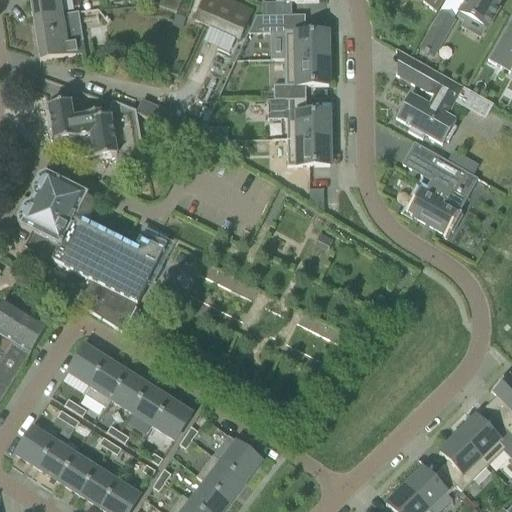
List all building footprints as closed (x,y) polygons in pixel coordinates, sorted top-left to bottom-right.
[(28,0),(32,23),(61,18),(58,0),(28,0)] [(179,0),(152,0),(150,7),(175,15),(179,0)] [(223,0),(203,0),(194,21),(210,28),(235,40),(240,42),(248,24),(252,13),(223,0)] [(424,0),(423,3),(422,4),(435,14),(443,0),(424,0)] [(466,0),(458,14),(486,30),(498,10),(495,8),(500,0),(466,0)] [(440,15),(427,36),(441,44),(453,23),(440,15)] [(327,60),(327,34),(304,34),(303,17),(256,18),(247,37),(284,36),(284,62),(328,61),(328,60),(327,60)] [(79,31),(64,34),(61,18),(32,23),(37,51),(46,50),(48,62),(83,56),(79,31)] [(487,62),(501,70),(509,56),(511,58),(511,25),(509,24),(487,62)] [(328,88),(327,62),(328,62),(328,61),(284,62),(285,87),(273,88),(273,102),(285,102),(305,101),(305,88),(328,88)] [(423,85),(419,91),(433,99),(428,107),(410,97),(409,96),(395,121),(396,122),(396,121),(410,129),(407,134),(420,141),(422,136),(441,147),(440,147),(441,148),(444,142),(448,144),(456,130),(452,128),(455,122),(446,117),(462,90),(422,67),(415,80),(423,85)] [(76,159),(78,156),(85,159),(93,158),(94,162),(114,159),(115,167),(142,162),(134,113),(112,104),(108,115),(73,120),(70,104),(68,105),(67,103),(66,102),(64,101),(63,100),(61,100),(59,100),(58,100),(56,100),(54,101),(53,102),(52,103),(51,105),(50,106),(50,108),(46,109),(53,145),(59,143),(60,148),(69,152),(67,155),(76,159)] [(285,102),(286,142),(330,141),(330,140),(329,140),(328,114),(305,114),(305,101),(285,102)] [(205,129),(199,143),(210,143),(210,129),(205,129)] [(330,142),(330,141),(286,142),(286,169),(329,168),(329,142),(330,142)] [(460,217),(442,206),(452,188),(466,196),(476,179),(472,177),(463,173),(413,144),(412,145),(418,148),(413,155),(426,162),(421,170),(432,176),(423,191),(419,189),(420,188),(418,187),(404,212),(405,213),(406,213),(410,215),(408,217),(410,218),(410,217),(442,235),(442,236),(443,237),(447,230),(451,233),(460,217)] [(469,163),(463,173),(472,177),(478,167),(469,163)] [(24,209),(17,222),(19,228),(32,235),(24,250),(42,259),(90,284),(136,307),(163,254),(138,241),(134,249),(82,222),(89,220),(94,211),(91,203),(84,199),(84,198),(75,193),(45,178),(39,180),(32,193),(33,199),(30,207),(24,209)] [(309,205),(322,214),(322,191),(308,192),(309,205)] [(318,237),(313,247),(326,253),(331,243),(318,237)] [(74,290),(68,300),(71,302),(98,319),(117,331),(122,335),(136,307),(90,284),(84,295),(74,290)] [(0,307),(0,338),(12,346),(29,356),(46,329),(3,302),(0,307)] [(0,403),(29,356),(12,346),(4,358),(3,357),(0,360),(0,403)] [(83,398),(106,362),(105,361),(105,362),(83,348),(67,375),(88,388),(82,397),(83,398)] [(107,362),(106,362),(83,398),(84,398),(104,410),(103,411),(104,411),(127,375),(126,375),(106,363),(107,362)] [(494,421),(511,439),(511,379),(508,376),(509,375),(508,374),(489,393),(490,393),(491,393),(506,408),(494,421)] [(130,416),(148,388),(147,388),(147,389),(127,376),(128,375),(127,375),(104,411),(105,412),(111,403),(130,415),(130,416)] [(149,389),(148,388),(130,416),(131,417),(132,416),(151,428),(151,429),(151,430),(169,402),(168,401),(168,402),(148,390),(149,389)] [(72,414),(76,408),(68,402),(64,408),(72,414)] [(169,402),(151,430),(152,430),(153,429),(174,443),(191,417),(169,403),(170,402),(169,402)] [(76,408),(72,414),(81,419),(85,413),(76,408)] [(65,425),(69,419),(60,414),(56,420),(65,425)] [(457,436),(487,467),(505,449),(511,455),(511,453),(511,439),(494,421),(491,418),(483,426),(476,419),(476,418),(475,418),(457,436)] [(78,425),(69,419),(65,425),(74,431),(78,425)] [(115,440),(118,434),(110,429),(106,435),(115,440)] [(190,430),(184,439),(190,443),(197,435),(190,430)] [(35,471),(36,471),(54,444),(53,443),(52,444),(31,431),(15,457),(36,470),(35,471)] [(118,434),(115,440),(123,446),(127,440),(118,434)] [(487,467),(457,436),(438,454),(439,455),(440,454),(447,462),(439,470),(455,488),(460,493),(487,467)] [(191,444),(190,443),(184,439),(179,448),(185,452),(191,444)] [(99,447),(107,452),(111,446),(103,440),(99,447)] [(54,444),(36,471),(37,472),(37,471),(57,483),(56,484),(57,485),(75,457),(74,456),(73,457),(54,445),(54,444)] [(210,458),(245,485),(245,484),(244,483),(260,463),(235,444),(220,464),(211,458),(210,458)] [(111,446),(107,452),(116,458),(120,452),(111,446)] [(162,461),(153,456),(149,463),(158,468),(162,461)] [(78,498),(96,470),(95,470),(95,471),(75,458),(75,457),(57,485),(58,485),(58,484),(78,497),(77,498),(78,498)] [(245,485),(210,458),(210,459),(211,460),(197,478),(196,478),(195,478),(230,504),(229,503),(243,485),(244,485),(245,485)] [(154,473),(145,468),(142,474),(150,479),(154,473)] [(96,470),(78,498),(79,499),(79,498),(99,510),(98,511),(99,511),(117,484),(116,483),(116,484),(96,472),(97,471),(96,470)] [(447,496),(455,488),(439,470),(430,479),(422,471),(423,471),(422,470),(404,488),(427,511),(428,511),(440,511),(451,501),(447,496)] [(157,481),(163,486),(170,477),(163,472),(157,481)] [(180,498),(198,511),(222,511),(228,504),(229,505),(230,504),(195,478),(195,479),(203,486),(189,504),(181,497),(180,498)] [(164,486),(163,486),(157,481),(152,490),(158,494),(164,486)] [(118,484),(117,484),(99,511),(100,511),(101,511),(129,511),(138,499),(117,485),(118,484)] [(427,511),(404,488),(385,506),(386,507),(386,506),(391,511),(428,511),(427,511)] [(198,511),(180,498),(180,499),(170,511),(198,511)]
